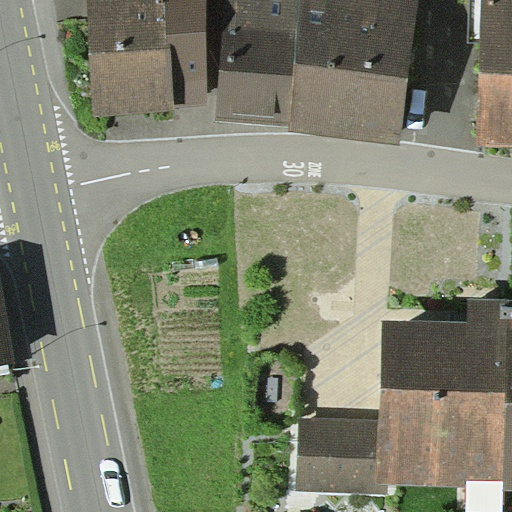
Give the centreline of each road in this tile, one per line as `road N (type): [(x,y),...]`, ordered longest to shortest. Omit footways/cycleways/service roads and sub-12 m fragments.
road 1 (residential): [(511,181),(173,166),(37,184)]
road 2 (secondary): [(37,184),(104,511)]
road 3 (secondary): [(0,8),(37,184)]
